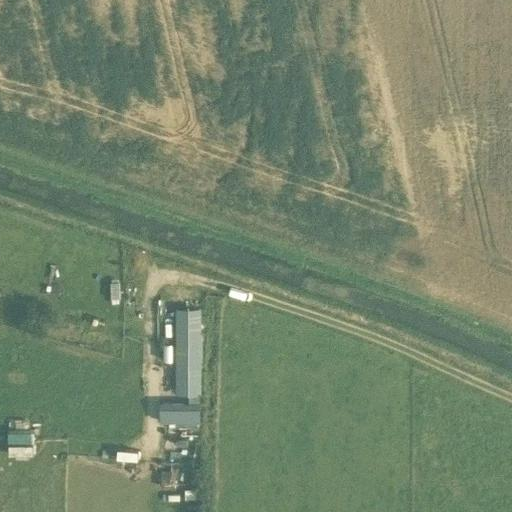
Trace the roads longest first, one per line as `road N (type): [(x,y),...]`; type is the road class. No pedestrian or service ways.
road 1 (unclassified): [(0,64),(511,258)]
road 2 (track): [(511,397),(379,339),(207,283)]
